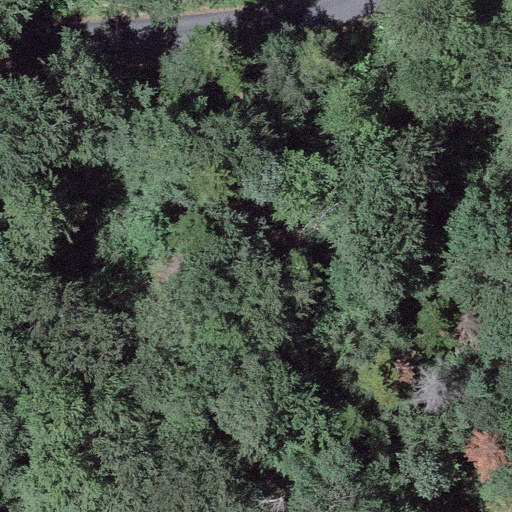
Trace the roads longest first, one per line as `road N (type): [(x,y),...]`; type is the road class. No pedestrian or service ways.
road 1 (track): [(511,53),(139,511)]
road 2 (unclassified): [(354,0),(233,31),(0,45)]
